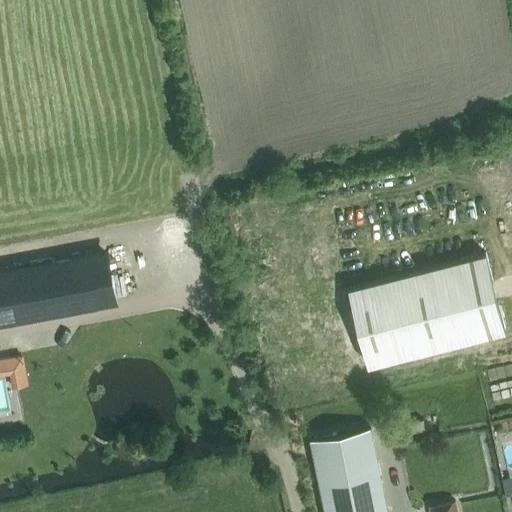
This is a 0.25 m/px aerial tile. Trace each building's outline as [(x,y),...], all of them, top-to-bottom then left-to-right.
[(495,214),(511,208),(511,197),(492,203),(495,214)] [(486,250),(349,285),(369,364),(506,329),(486,250)] [(105,252),(0,271),(0,318),(113,298),(105,252)] [(10,384),(27,382),(24,351),(0,354),(0,373),(9,372),(10,384)] [(425,428),(423,417),(395,423),(397,433),(425,428)] [(389,511),(371,424),(310,437),(325,511),(389,511)] [(457,511),(455,500),(430,506),(431,511),(457,511)]
